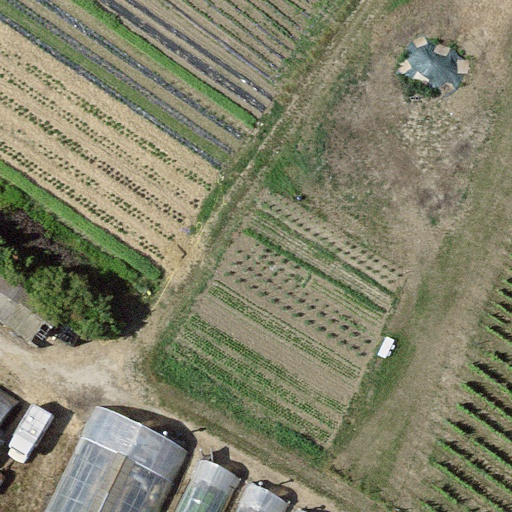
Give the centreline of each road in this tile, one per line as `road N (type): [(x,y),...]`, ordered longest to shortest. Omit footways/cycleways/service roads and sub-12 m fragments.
road 1 (track): [(0,341),(71,385),(133,345),(373,0)]
road 2 (track): [(71,385),(22,511)]
